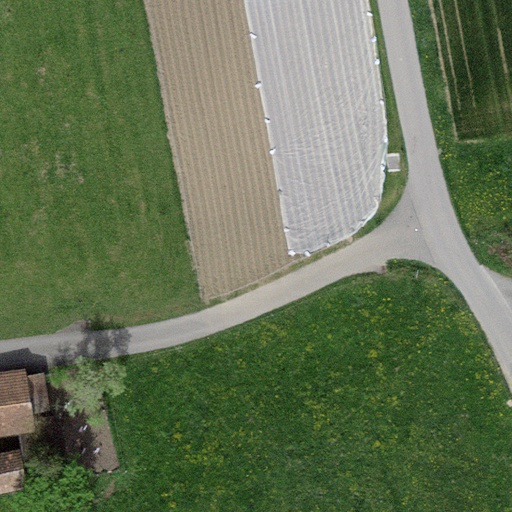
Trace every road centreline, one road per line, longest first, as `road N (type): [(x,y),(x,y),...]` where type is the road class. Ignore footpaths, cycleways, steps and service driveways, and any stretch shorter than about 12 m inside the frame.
road 1 (residential): [(429,210),(180,329),(0,356)]
road 2 (unclassified): [(429,210),(393,0)]
road 3 (unclassified): [(511,353),(490,303),(429,210)]
